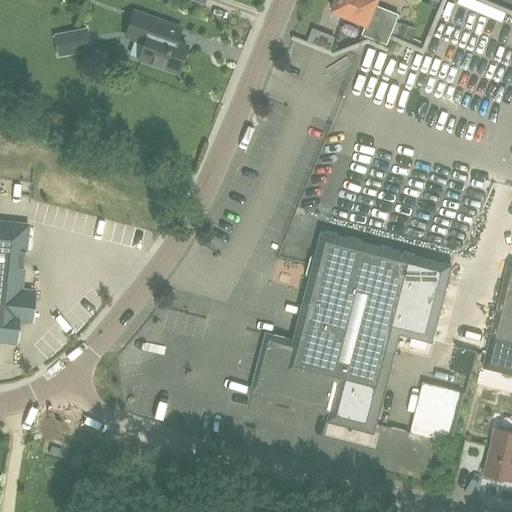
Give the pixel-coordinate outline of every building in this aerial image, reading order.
[(386,44),(390,34),(398,15),(376,6),(377,0),(333,0),(330,7),(334,9),(334,11),(367,24),(363,34),(386,44)] [(500,27),(503,20),(511,23),(511,9),(495,4),(488,23),(500,27)] [(178,73),(181,65),(187,46),(177,43),(182,28),(133,12),(125,37),(145,43),(139,60),(178,73)] [(402,26),(397,38),(410,43),(415,31),(402,26)] [(75,30),(53,34),(57,57),(80,53),(75,30)] [(27,231),(0,228),(0,341),(14,343),(17,320),(30,322),(33,292),(20,291),(27,231)] [(446,286),(451,266),(323,232),(294,341),(267,334),(251,393),(330,414),(328,420),(374,432),(400,332),(432,340),(446,286)] [(511,267),(507,266),(482,370),(511,377),(511,267)] [(424,382),(410,433),(451,444),(465,393),(424,382)] [(485,473),(511,479),(511,432),(495,429),(485,473)]
